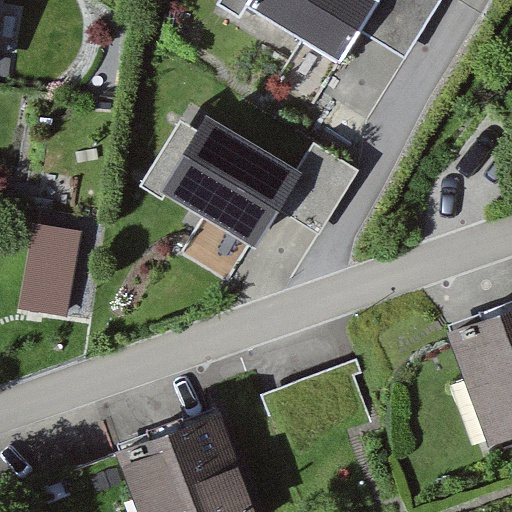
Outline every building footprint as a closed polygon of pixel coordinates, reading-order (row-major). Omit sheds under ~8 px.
[(380,0),(378,0),(221,0),(218,6),(243,22),(249,10),(342,64),(362,31),(380,0)] [(441,0),(379,0),(380,0),(362,31),(408,57),(441,0)] [(0,61),(9,7),(0,5),(0,61)] [(298,171),(209,121),(200,133),(182,122),(141,189),(160,201),(164,192),(252,246),(274,210),(298,171)] [(357,174),(311,148),(298,171),(274,210),(321,235),(357,174)] [(84,238),(32,229),(17,319),(69,328),(84,238)] [(511,312),(452,338),(501,452),(511,447),(511,312)] [(258,511),(219,409),(120,447),(144,511),(258,511)]
